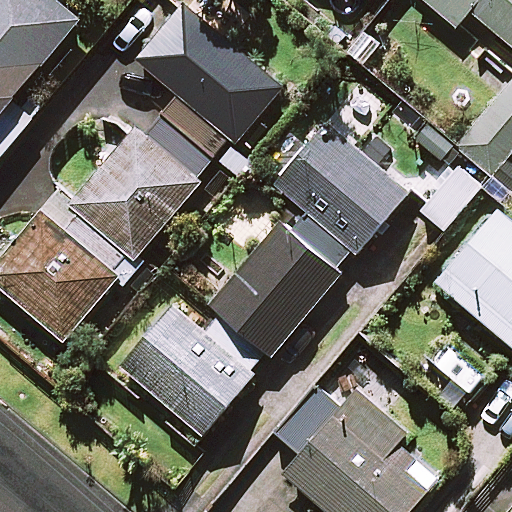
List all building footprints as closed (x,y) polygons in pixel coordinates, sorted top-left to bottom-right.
[(82,18),(60,0),(0,0),(0,159),(36,115),(16,98),(82,18)] [(511,0),(428,0),(460,25),(473,9),(511,41),(511,0)] [(78,193),(66,183),(0,265),(0,283),(72,341),(280,82),(184,5),(141,59),(181,92),(130,156),(108,139),(88,165),(95,171),(78,193)] [(511,81),(456,146),(491,177),(511,152),(511,81)] [(410,191),(332,124),(307,152),(289,136),(261,168),(358,251),(410,191)] [(483,186),(460,165),(422,207),(445,228),(483,186)] [(511,214),(504,208),(442,280),(511,339),(511,214)] [(306,245),(280,223),(213,302),(225,312),(210,330),(179,303),(126,365),(206,434),(251,381),(268,348),(277,352),(358,256),(323,226),(306,245)] [(345,408),(320,386),(280,430),(304,453),(287,471),(332,511),(410,511),(431,489),(406,467),(425,446),(362,390),(345,408)]
